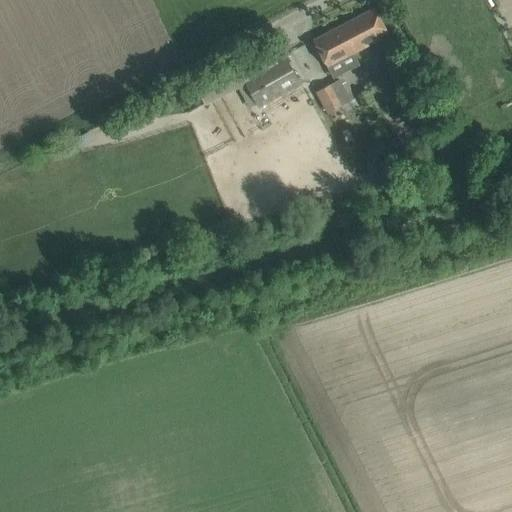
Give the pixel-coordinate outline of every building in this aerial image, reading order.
[(313,40),(327,66),(352,53),(389,34),(375,8),(313,40)] [(285,55),(243,79),(259,108),(301,84),(285,55)] [(351,102),(349,99),(339,80),(317,92),(329,113),(351,102)] [(358,94),(364,106),(373,101),(367,89),(358,94)] [(444,145),(431,132),(418,145),(431,158),(444,145)]
